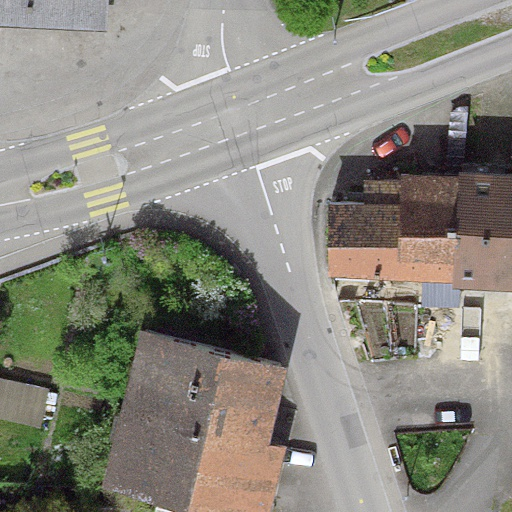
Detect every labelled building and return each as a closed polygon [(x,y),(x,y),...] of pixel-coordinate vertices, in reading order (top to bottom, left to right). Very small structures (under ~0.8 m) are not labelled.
[(82,21),(105,22),(106,0),(0,0),(0,16),(40,19),(42,19),(82,21)] [(327,269),(449,274),(456,179),(398,178),(398,186),(371,185),(371,205),(327,205),(327,269)] [(511,181),(456,179),(449,274),(511,276),(511,181)] [(262,511),(272,477),(252,472),(278,367),(141,333),(105,480),(229,511),(262,511)] [(50,386),(0,376),(0,418),(43,427),(50,386)]
